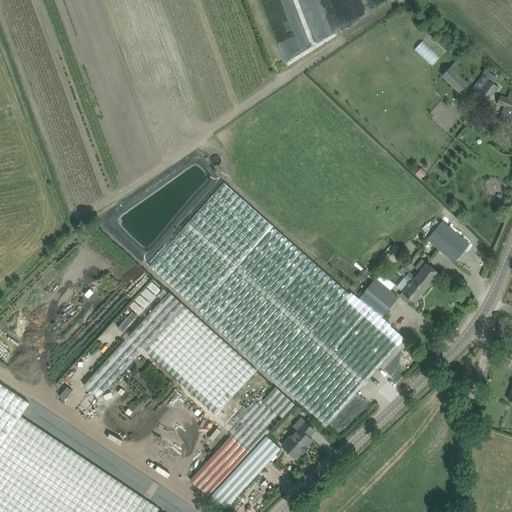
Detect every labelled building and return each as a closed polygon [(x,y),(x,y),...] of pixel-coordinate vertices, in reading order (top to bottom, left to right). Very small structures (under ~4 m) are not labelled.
[(435,69),(444,59),(426,43),(418,52),(435,69)] [(455,61),(441,75),(458,92),(467,83),(459,75),(464,69),(455,61)] [(487,101),(497,86),(491,82),(495,76),(486,69),(471,90),(487,101)] [(511,91),(509,90),(507,97),(500,95),(496,103),(503,106),(498,119),(501,120),(506,122),(511,124),(511,91)] [(425,169),(419,175),(426,181),(431,175),(425,169)] [(399,297),(391,291),(376,277),(358,297),(351,291),(348,294),(222,182),(147,266),(197,309),(196,310),(319,419),(327,426),(405,339),(390,325),(391,325),(382,317),(399,297)] [(442,220),(427,239),(454,262),(469,243),(442,220)] [(322,259),(327,254),(320,245),(314,250),(322,259)] [(394,250),(389,254),(395,260),(400,255),(394,250)] [(402,292),(399,296),(407,303),(410,299),(415,303),(427,288),(439,273),(426,262),(423,265),(419,261),(414,267),(418,271),(414,276),(409,271),(408,272),(404,277),(410,282),(409,282),(401,292),(402,292)] [(295,404),(287,397),(186,304),(101,397),(210,497),(209,497),(224,511),(281,448),(266,435),(295,404)] [(0,511),(155,511),(159,507),(153,502),(19,414),(27,401),(0,383),(0,511)] [(295,405),(290,413),(295,416),(300,409),(295,405)] [(99,423),(111,415),(108,409),(95,418),(99,423)] [(282,445),(296,458),(302,452),(303,453),(308,448),(307,446),(313,440),(309,437),(315,430),(301,418),(293,426),(297,429),(282,445)]
